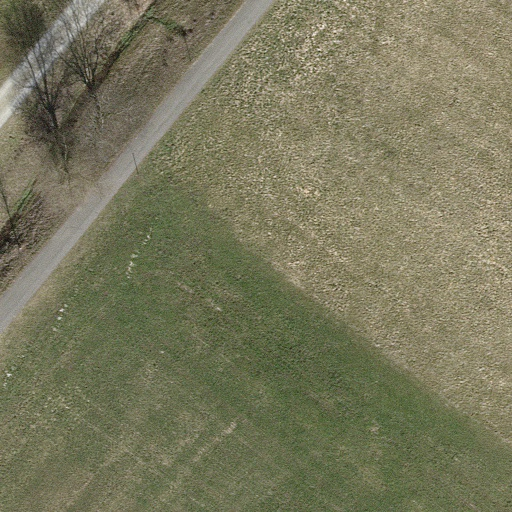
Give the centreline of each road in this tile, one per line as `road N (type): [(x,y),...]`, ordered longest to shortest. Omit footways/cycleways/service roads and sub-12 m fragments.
road 1 (track): [(0,327),(269,0)]
road 2 (track): [(0,113),(92,0)]
